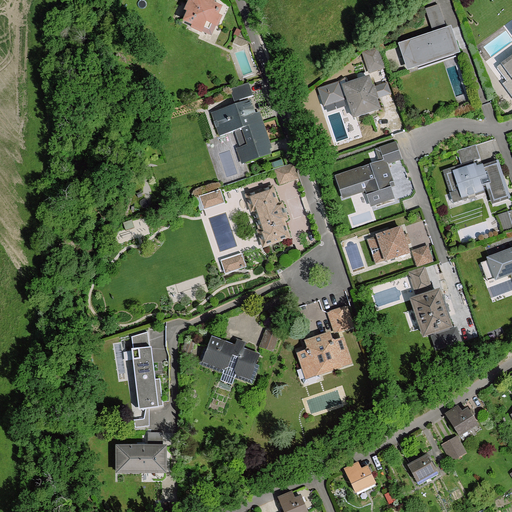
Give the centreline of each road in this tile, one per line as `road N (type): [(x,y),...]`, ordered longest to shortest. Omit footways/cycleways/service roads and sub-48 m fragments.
road 1 (residential): [(239,0),(335,262)]
road 2 (residential): [(319,478),(511,364)]
road 3 (unknown): [(499,129),(448,7)]
